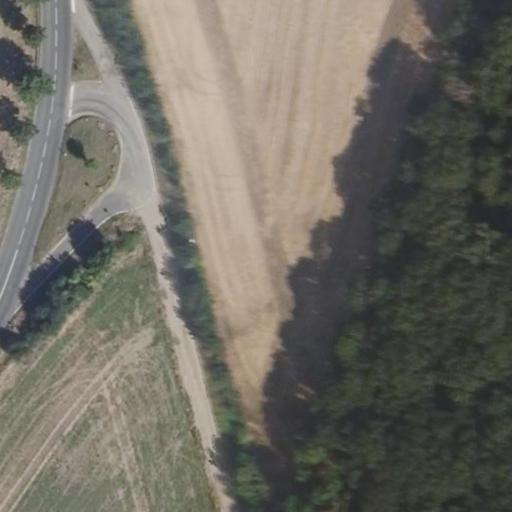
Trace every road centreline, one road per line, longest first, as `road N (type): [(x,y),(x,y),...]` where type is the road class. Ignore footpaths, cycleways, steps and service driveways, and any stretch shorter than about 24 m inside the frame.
road 1 (secondary): [(57,0),(45,158),(0,302)]
road 2 (track): [(154,222),(231,511)]
